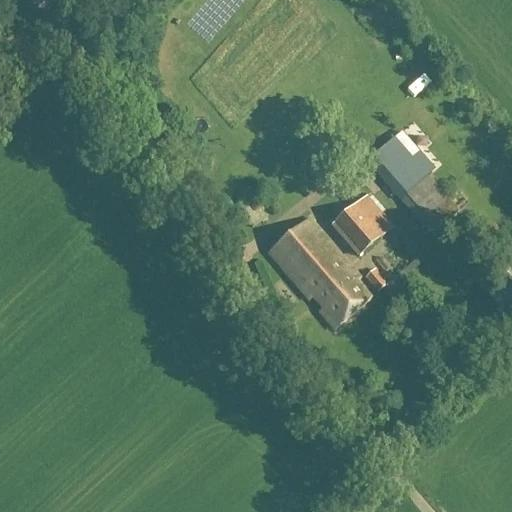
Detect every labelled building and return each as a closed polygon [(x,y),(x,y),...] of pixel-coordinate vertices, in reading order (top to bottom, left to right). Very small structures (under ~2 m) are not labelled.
[(371,170),(385,186),(399,201),(430,237),(446,224),(458,213),(426,177),(433,171),(420,156),(413,162),(399,146),(371,170)] [(263,196),(245,208),(261,232),(279,220),(263,196)] [(366,199),(332,228),(359,260),(394,231),(366,199)] [(269,256),(310,304),(334,332),(370,302),(356,285),(359,282),(309,222),(269,256)] [(402,236),(389,242),(395,253),(407,247),(402,236)] [(511,323),(511,265),(483,291),(511,323)] [(364,279),(378,295),(387,288),(373,271),(364,279)] [(404,274),(383,293),(391,302),(412,283),(404,274)]
